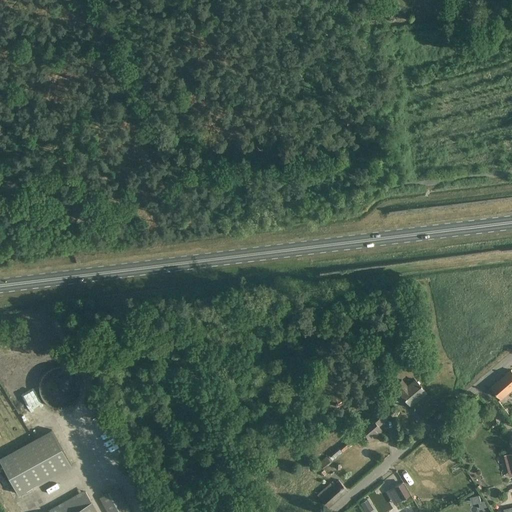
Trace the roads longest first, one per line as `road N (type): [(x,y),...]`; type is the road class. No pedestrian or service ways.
road 1 (primary): [(511,225),(6,288)]
road 2 (track): [(365,0),(396,185),(511,176)]
road 3 (unclassified): [(327,511),(511,360)]
